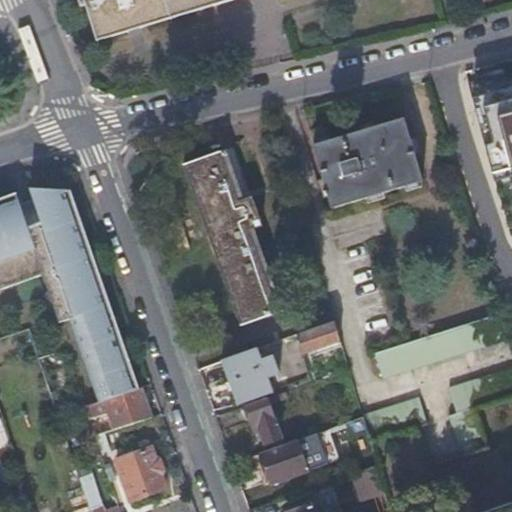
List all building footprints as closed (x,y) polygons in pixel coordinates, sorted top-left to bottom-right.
[(78,0),(82,11),(87,10),(96,40),(98,40),(98,39),(125,31),(128,31),(128,30),(138,27),(141,27),(141,26),(168,18),(168,19),(171,18),(171,17),(198,8),(199,9),(201,8),(201,7),(212,4),(212,5),(214,5),(214,3),(225,0),(78,0)] [(511,84),(471,96),(491,172),(510,167),(511,172),(511,84)] [(330,207),(420,187),(403,124),(312,144),(325,189),(322,190),(323,195),(326,194),(330,207)] [(250,195),(243,198),(226,150),(225,147),(182,163),(239,324),(285,308),(284,306),(282,307),(253,226),(260,224),(250,195)] [(0,285),(39,272),(57,320),(68,316),(98,398),(131,387),(58,189),(21,188),(23,195),(35,226),(24,230),(12,199),(9,192),(0,195),(0,285)] [(14,198),(12,199),(24,230),(35,226),(23,195),(21,196),(23,203),(17,205),(14,198)] [(500,310),(498,311),(506,337),(508,336),(500,310)] [(506,337),(498,311),(373,351),(381,376),(506,337)] [(338,338),(332,318),(295,332),(302,350),(338,338)] [(259,359),(254,346),(221,358),(237,402),(270,390),(265,375),(277,371),(271,354),(259,359)] [(98,398),(82,403),(87,417),(105,410),(111,427),(149,414),(139,385),(131,387),(98,398)] [(280,436),(266,396),(242,404),(248,420),(250,419),(254,429),(259,427),(264,442),(280,436)] [(266,449),(283,443),(280,436),(264,442),(266,449)] [(303,443),(265,458),(278,490),(316,475),(303,443)] [(163,485),(149,444),(114,457),(128,497),(163,485)] [(84,453),(71,457),(89,508),(101,504),(90,470),(89,471),(84,453)] [(511,511),(511,498),(474,511),(511,511)] [(314,511),(311,502),(284,511),(283,511),(314,511)]
